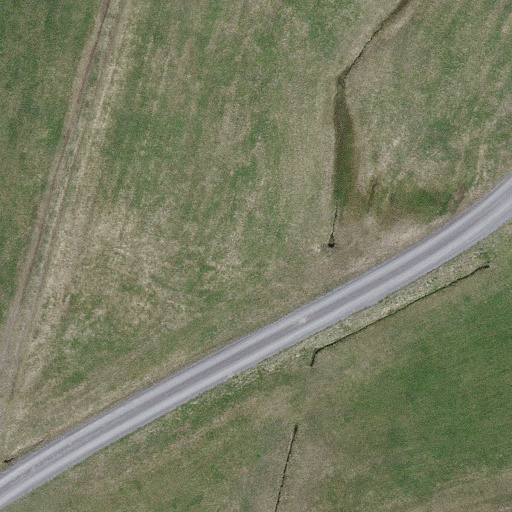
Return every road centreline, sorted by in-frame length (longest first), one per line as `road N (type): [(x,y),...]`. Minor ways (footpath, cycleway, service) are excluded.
road 1 (track): [(511,200),(481,228),(164,400),(0,511)]
road 2 (track): [(0,395),(117,0)]
